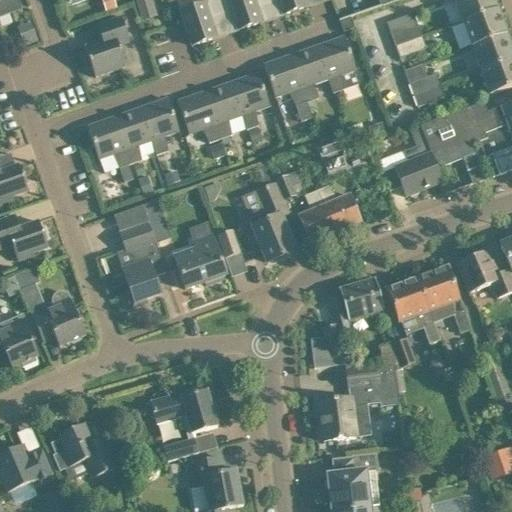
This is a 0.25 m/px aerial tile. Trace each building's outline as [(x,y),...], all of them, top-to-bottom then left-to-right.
[(0,0),(0,17),(14,12),(9,0),(0,0)] [(101,0),(105,12),(117,9),(113,0),(101,0)] [(157,19),(150,0),(134,0),(133,0),(141,24),(157,19)] [(227,0),(183,0),(177,2),(192,46),(216,38),(210,19),(231,11),(227,0)] [(276,0),(227,0),(231,11),(237,31),(262,22),(257,8),(277,1),(276,0)] [(276,0),(277,1),(278,1),(283,15),(307,7),(304,0),(276,0)] [(454,0),(463,23),(497,11),(492,0),(454,0)] [(463,23),(472,47),(505,35),(497,11),(463,23)] [(354,29),(350,18),(350,17),(339,21),(339,22),(340,23),(343,33),(354,29)] [(84,47),(95,78),(125,67),(118,47),(129,43),(121,18),(97,26),(102,41),(84,47)] [(18,28),(22,42),(36,37),(31,23),(18,28)] [(181,24),(151,31),(153,43),(184,36),(181,24)] [(391,35),(395,48),(422,38),(418,26),(391,35)] [(472,47),(480,71),(511,59),(511,52),(505,35),(472,47)] [(344,37),(317,47),(333,94),(360,85),(355,70),(344,37)] [(422,38),(395,48),(399,60),(427,50),(422,38)] [(317,47),(290,56),(307,103),(314,101),(318,100),(315,85),(328,80),(333,94),(317,47)] [(307,103),(290,56),(263,66),(275,99),(289,94),(296,107),(301,123),(312,118),(311,116),(307,103)] [(511,59),(480,71),(485,83),(489,96),(511,87),(511,59)] [(258,74),(231,84),(247,131),(258,127),(255,112),(269,107),(258,74)] [(408,86),(412,98),(439,88),(435,76),(408,86)] [(231,84),(204,93),(221,140),(223,145),(231,143),(229,137),(232,136),(229,121),(242,117),(247,131),(231,84)] [(439,88),(412,98),(416,109),(444,99),(439,88)] [(212,143),(221,140),(204,93),(177,102),(184,121),(189,135),(203,130),(210,144),(212,143)] [(167,100),(140,109),(157,156),(168,152),(165,137),(179,132),(167,100)] [(314,101),(307,103),(311,116),(315,115),(318,110),(314,101)] [(484,104),(421,126),(434,160),(436,167),(462,157),(467,170),(478,166),(470,146),(479,143),(486,159),(492,157),(499,176),(511,170),(511,103),(487,113),(484,104)] [(140,109),(114,118),(131,166),(142,162),(139,147),(151,142),(156,157),(157,156),(140,109)] [(131,166),(114,118),(87,128),(99,161),(112,156),(120,169),(131,166)] [(346,133),(341,121),(328,126),(333,138),(346,133)] [(382,126),(369,131),(373,144),(387,139),(382,126)] [(434,160),(421,126),(410,131),(416,147),(403,152),(408,163),(382,173),(389,191),(401,187),(405,197),(408,196),(410,197),(418,194),(420,191),(442,182),(436,167),(434,160)] [(262,141),(258,129),(248,133),(252,144),(262,141)] [(340,138),(343,145),(352,142),(353,145),(361,142),(357,132),(340,138)] [(314,149),(320,164),(326,180),(349,170),(350,172),(358,169),(350,148),(344,150),(339,139),(314,149)] [(358,146),(361,155),(363,155),(367,165),(370,164),(372,172),(377,170),(375,163),(375,162),(371,149),(370,150),(367,143),(358,146)] [(224,154),(221,144),(210,149),(213,158),(224,154)] [(137,179),(146,176),(142,165),(134,168),(137,179)] [(267,165),(257,168),(261,179),(271,175),(267,165)] [(0,204),(14,200),(13,197),(28,192),(26,186),(28,183),(24,172),(21,171),(19,166),(0,172),(0,204)] [(480,167),(467,172),(471,185),(485,181),(480,167)] [(130,169),(121,172),(125,183),(134,179),(130,169)] [(277,185),(274,186),(280,202),(303,192),(300,185),(304,184),(299,171),(276,181),(277,185)] [(175,172),(164,176),(168,186),(179,181),(175,172)] [(147,178),(138,181),(144,198),(153,194),(147,178)] [(203,190),(209,205),(214,203),(220,191),(218,185),(203,190)] [(280,202),(274,186),(255,194),(263,215),(249,221),(254,233),(252,233),(256,242),(258,241),(268,263),(294,252),(280,219),(286,216),(280,202)] [(329,187),(317,192),(336,235),(345,231),(360,224),(349,196),(329,204),(327,201),(334,198),(329,187)] [(336,235),(317,192),(304,197),(309,209),(316,206),(318,209),(299,217),(311,245),(326,239),(327,239),(336,235)] [(143,208),(147,220),(162,214),(158,203),(143,208)] [(15,216),(0,221),(0,250),(12,246),(18,262),(34,256),(33,253),(48,248),(46,243),(48,240),(44,229),(41,228),(39,222),(20,229),(15,216)] [(226,276),(219,257),(214,243),(208,223),(189,230),(193,241),(191,241),(194,250),(174,258),(179,271),(185,290),(204,283),(206,287),(224,280),(222,277),(226,276)] [(120,234),(126,251),(117,254),(122,270),(130,292),(126,293),(131,310),(147,304),(146,300),(160,295),(152,270),(162,267),(165,274),(166,274),(159,255),(149,224),(120,234)] [(217,237),(225,259),(240,254),(232,231),(217,237)] [(511,239),(500,245),(508,263),(511,272),(511,274),(511,275),(511,239)] [(458,265),(470,293),(490,285),(496,300),(511,293),(511,279),(508,271),(497,276),(487,252),(458,265)] [(447,268),(417,279),(434,325),(453,317),(460,336),(470,332),(463,313),(459,302),(460,302),(447,268)] [(33,270),(15,276),(16,277),(20,291),(35,285),(38,284),(33,270)] [(434,325),(417,279),(387,290),(399,323),(421,315),(424,324),(422,325),(429,344),(439,340),(434,325)] [(340,295),(328,299),(335,325),(322,328),(331,359),(344,355),(338,334),(352,330),(349,322),(384,311),(374,280),(339,290),(340,295)] [(53,307),(51,308),(31,316),(35,326),(43,344),(55,339),(59,348),(70,343),(73,345),(81,341),(82,338),(86,336),(78,320),(80,317),(76,309),(73,308),(68,296),(65,293),(61,292),(57,293),(54,295),(52,299),(52,304),(53,307)] [(36,362),(35,359),(38,357),(31,342),(35,340),(29,326),(25,328),(24,324),(8,331),(6,327),(0,330),(0,362),(7,360),(11,369),(22,364),(23,368),(36,362)] [(400,366),(400,368),(414,364),(406,341),(392,345),(400,366)] [(392,345),(380,349),(383,368),(394,367),(400,366),(392,345)] [(480,354),(500,409),(509,432),(511,430),(511,401),(493,349),(480,354)] [(449,375),(444,358),(430,362),(436,379),(449,375)] [(383,368),(346,372),(349,399),(319,403),(324,443),(355,439),(351,408),(375,405),(376,408),(379,411),(387,410),(390,406),(389,404),(398,403),(394,367),(383,368)] [(150,402),(155,422),(185,413),(191,435),(217,428),(207,392),(201,393),(200,388),(150,402)] [(60,439),(50,444),(55,455),(53,457),(60,473),(69,469),(85,462),(92,479),(118,468),(115,462),(107,443),(105,438),(92,444),(84,426),(78,428),(75,427),(66,431),(65,434),(59,436),(60,439)] [(453,441),(453,450),(460,455),(468,451),(468,442),(461,437),(453,441)] [(194,439),(163,448),(167,463),(198,455),(194,439)] [(40,449),(27,455),(23,446),(14,450),(10,449),(3,452),(2,455),(0,456),(0,476),(8,494),(32,484),(34,489),(53,480),(40,449)] [(483,458),(491,482),(511,474),(511,453),(510,448),(483,458)] [(328,476),(332,511),(333,511),(369,508),(379,507),(375,474),(378,474),(376,456),(333,461),(335,475),(328,476)] [(220,459),(201,463),(191,464),(194,481),(202,479),(208,511),(228,511),(228,510),(243,507),(236,471),(224,474),(220,459)] [(129,475),(133,490),(147,486),(143,472),(129,475)] [(39,499),(44,511),(70,511),(61,489),(39,499)]
